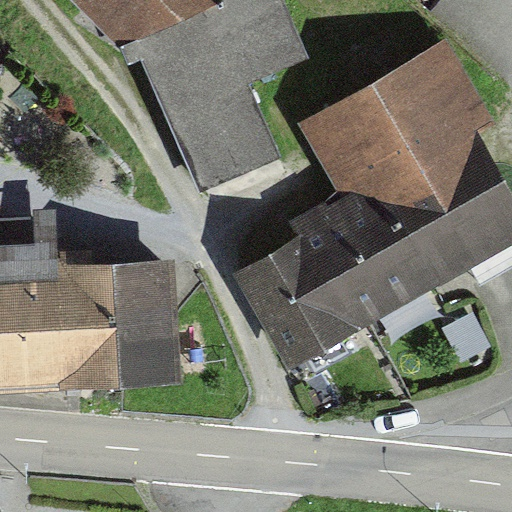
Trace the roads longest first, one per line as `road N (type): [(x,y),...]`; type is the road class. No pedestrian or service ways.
road 1 (track): [(38,0),(207,232),(291,454)]
road 2 (residential): [(244,472),(511,397)]
road 3 (tertiary): [(244,472),(511,503)]
road 4 (tertiary): [(0,444),(244,472)]
